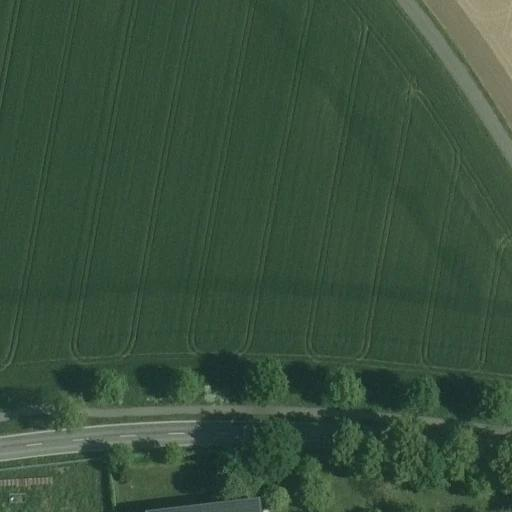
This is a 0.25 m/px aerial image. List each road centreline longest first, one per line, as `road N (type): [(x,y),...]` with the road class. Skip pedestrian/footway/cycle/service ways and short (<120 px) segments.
road 1 (secondary): [(511,459),(228,433),(0,450)]
road 2 (unclassified): [(406,0),(511,148)]
